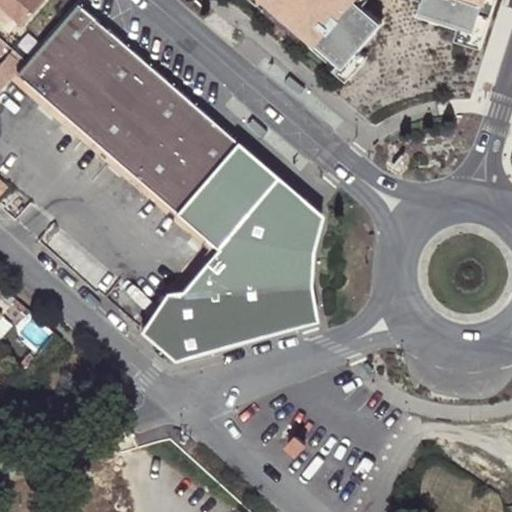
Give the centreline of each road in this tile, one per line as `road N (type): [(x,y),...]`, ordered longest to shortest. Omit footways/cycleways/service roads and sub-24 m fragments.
road 1 (tertiary): [(410,226),(144,0)]
road 2 (residential): [(177,407),(407,323)]
road 3 (residential): [(0,250),(177,407)]
road 4 (residential): [(0,469),(177,407)]
road 5 (tertiary): [(511,74),(474,200)]
road 6 (residential): [(177,407),(275,492)]
